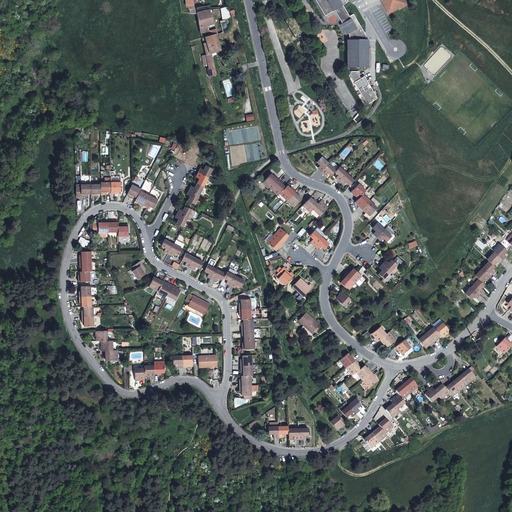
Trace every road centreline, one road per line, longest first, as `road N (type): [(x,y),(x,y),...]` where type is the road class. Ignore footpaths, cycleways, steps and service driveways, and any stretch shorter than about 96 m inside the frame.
road 1 (residential): [(248,0),(288,169),(331,190),(347,213),(324,291),(327,314),(366,354),(392,365)]
road 2 (residential): [(145,243),(127,208),(97,208),(80,219),(64,273),(79,344),(121,392),(187,380),(223,412)]
road 3 (residential): [(392,365),(366,421),(322,453),(273,450),(223,412)]
road 4 (residential): [(223,412),(222,303),(162,267),(145,243)]
